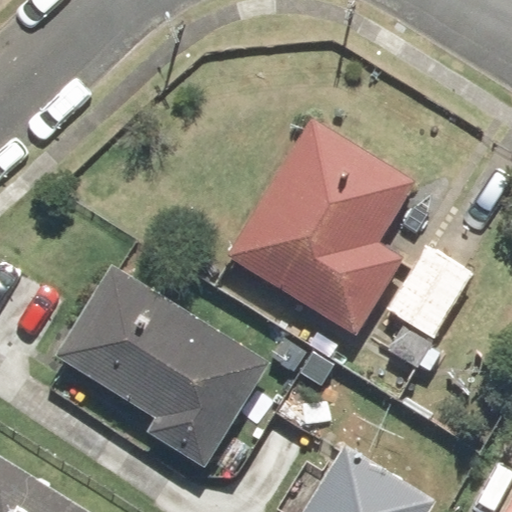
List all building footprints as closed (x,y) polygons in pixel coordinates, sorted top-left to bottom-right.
[(299,141),(227,251),(332,319),(404,209),(299,141)] [(433,331),(469,271),(430,248),(394,308),(433,331)] [(114,272),(60,354),(209,452),(263,370),(114,272)] [(307,511),(425,511),(428,508),(342,456),(307,511)] [(64,511),(0,472),(0,511),(64,511)] [(511,511),(511,494),(500,511),(511,511)]
